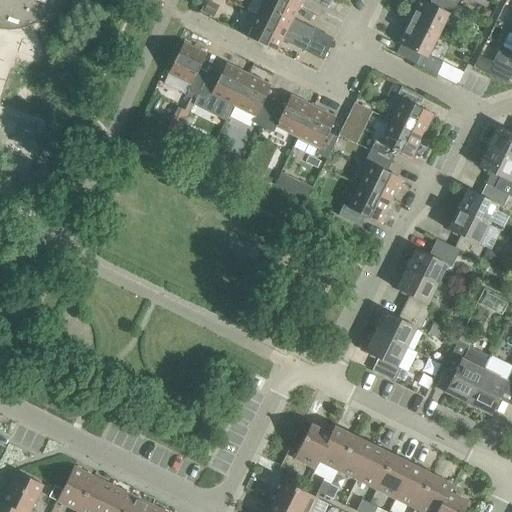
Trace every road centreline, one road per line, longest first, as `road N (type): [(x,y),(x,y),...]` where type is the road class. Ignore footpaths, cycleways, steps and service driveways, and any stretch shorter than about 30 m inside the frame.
road 1 (residential): [(325,384),(403,228),(441,192),(477,111)]
road 2 (residential): [(221,507),(0,397)]
road 3 (residential): [(325,384),(508,479)]
road 4 (residential): [(355,48),(341,81),(316,89),(192,22)]
road 5 (residential): [(221,507),(281,390),(300,375),(325,384)]
road 6 (residential): [(477,111),(355,48)]
